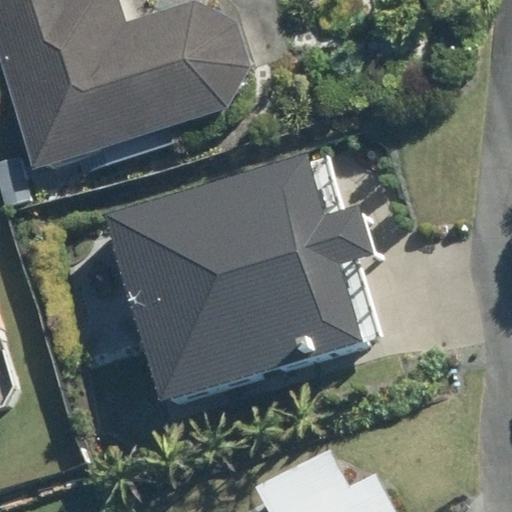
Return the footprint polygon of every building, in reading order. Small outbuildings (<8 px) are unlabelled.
[(124,0),(0,0),(0,18),(48,168),(236,108),(258,68),(244,24),(204,2),(133,25),(124,0)] [(341,215),(322,151),(122,211),(178,400),(378,341),(355,264),(341,215)] [(29,156),(5,160),(14,204),(38,199),(29,156)] [(0,307),(0,411),(13,407),(24,388),(0,307)] [(280,511),(403,511),(383,476),(361,487),(342,450),(268,489),(280,511)]
